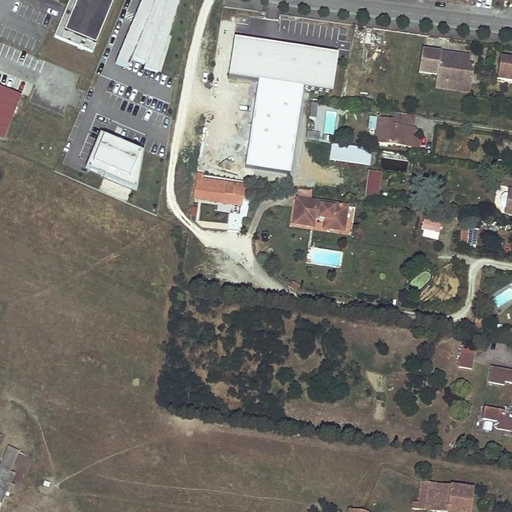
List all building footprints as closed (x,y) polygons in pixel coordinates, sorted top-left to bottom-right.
[(113,0),(69,0),(67,4),(70,5),(64,21),(61,20),(54,37),(92,52),(113,0)] [(145,0),(139,16),(144,18),(141,25),(136,23),(124,53),(125,55),(127,57),(146,65),(149,65),(152,62),(177,0),(145,0)] [(332,93),(337,55),(234,39),(228,77),(332,93)] [(436,80),(471,85),(473,67),(468,66),(470,57),(450,54),(449,57),(440,55),(440,53),(422,50),(418,73),(437,75),(436,80)] [(511,59),(500,58),(497,79),(511,81),(511,59)] [(469,94),(471,85),(436,80),(435,89),(469,94)] [(19,99),(0,90),(0,137),(3,138),(19,99)] [(376,130),(375,143),(418,148),(419,138),(413,137),(414,128),(412,127),(414,115),(400,113),(399,121),(399,126),(393,125),(393,120),(384,119),(383,127),(380,127),(376,130)] [(143,152),(100,134),(85,169),(136,191),(143,152)] [(332,144),(330,160),(368,165),(371,150),(332,144)] [(499,156),(498,164),(506,165),(506,157),(499,156)] [(380,196),(382,171),(368,170),(367,196),(380,196)] [(394,181),(395,175),(384,173),(382,180),(394,181)] [(203,175),(197,174),(193,199),(242,206),(245,186),(202,180),(203,175)] [(104,178),(99,191),(127,202),(132,189),(104,178)] [(511,192),(509,192),(508,195),(504,194),(501,197),(500,201),(499,206),(502,209),(506,210),(505,215),(511,215),(511,192)] [(331,220),(329,229),(343,231),(347,207),(297,199),(293,224),(313,227),(314,218),(325,219),(331,220)] [(471,369),(475,348),(462,346),(458,367),(471,369)] [(511,371),(491,368),(488,383),(504,385),(505,382),(511,383),(511,416),(503,416),(503,412),(484,408),(482,420),(497,422),(496,429),(511,432),(511,371)] [(16,451),(8,447),(0,466),(0,467),(7,471),(16,451)] [(0,489),(5,492),(13,473),(7,471),(0,467),(0,489)] [(412,509),(418,509),(438,511),(470,511),(474,489),(421,483),(418,503),(413,503),(412,509)]
